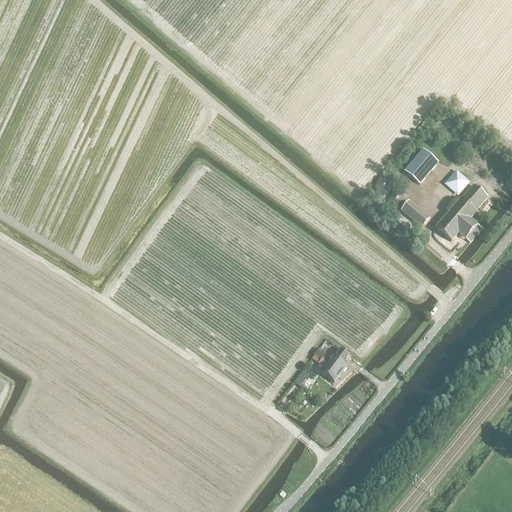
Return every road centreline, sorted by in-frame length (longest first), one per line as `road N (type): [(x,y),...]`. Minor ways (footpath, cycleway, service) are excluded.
road 1 (track): [(95,0),(453,306)]
road 2 (unclassified): [(283,511),(511,234)]
road 3 (track): [(362,198),(127,0)]
